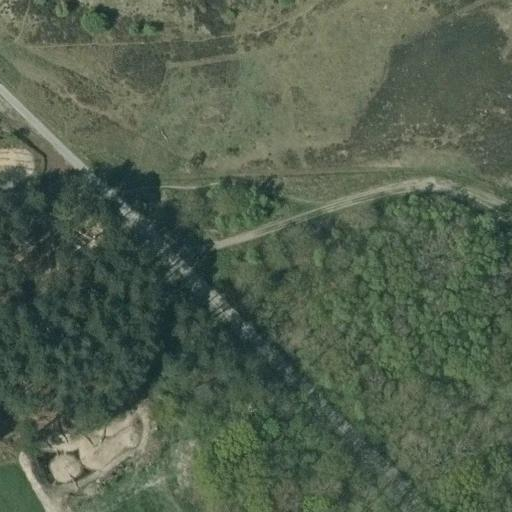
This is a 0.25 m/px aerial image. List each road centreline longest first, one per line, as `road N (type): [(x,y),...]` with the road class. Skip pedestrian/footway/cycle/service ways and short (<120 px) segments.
road 1 (unknown): [(176,260),(405,188),(450,189),(511,215)]
road 2 (unknown): [(0,103),(89,192)]
